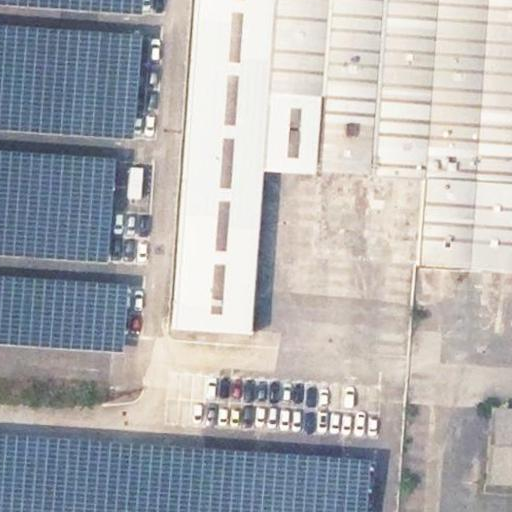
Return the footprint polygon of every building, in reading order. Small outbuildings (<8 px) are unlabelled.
[(250,333),(259,202),(261,169),(295,172),(319,174),(313,260),(467,271),(511,273),(511,0),(196,0),(174,329),(250,333)] [(0,131),(127,138),(133,31),(0,24),(0,131)] [(0,253),(100,258),(105,155),(0,149),(0,253)] [(261,169),(259,202),(293,204),(295,172),(261,169)] [(312,181),(309,180),(304,179),(301,179),(299,181),(298,187),(298,191),(301,194),(304,195),(309,194),(312,191),(314,188),(313,184),(312,181)] [(309,237),(306,232),(301,229),(297,229),(293,230),(291,234),(290,237),(290,241),(294,247),(298,248),(303,248),(307,245),(308,243),(309,237)] [(303,271),(301,268),(297,266),(292,267),(289,270),(287,274),(287,279),(291,283),(296,284),(299,283),(303,280),(304,276),(303,271)] [(329,273),(326,272),(323,270),(321,269),(318,270),(315,272),(314,276),(314,281),(317,284),(320,286),(324,286),(327,284),(329,282),(330,278),(329,273)] [(350,278),(347,273),(343,271),(341,271),(338,271),(336,273),(334,275),(333,279),(334,283),(337,285),(340,287),(344,287),(348,286),(349,283),(350,278)] [(511,273),(467,271),(464,321),(511,324),(511,273)] [(371,275),(368,275),(365,273),(362,272),(359,274),(356,277),(355,282),(357,285),(360,289),(363,290),(368,288),(371,286),(372,283),(372,278),(371,275)] [(389,281),(388,276),(382,275),(380,274),(376,275),(375,276),(373,281),(374,284),(377,289),(382,290),(385,289),(386,288),(388,285),(389,281)] [(408,276),(402,274),(397,275),(396,277),(394,279),(394,281),(394,283),(395,286),(397,287),(399,288),(402,289),(405,290),(408,288),(410,284),(409,279),(408,276)] [(0,342),(116,348),(120,281),(0,275),(0,342)] [(219,344),(216,342),(212,341),(208,343),(206,345),(204,349),(206,354),(210,356),(213,357),(217,356),(219,354),(221,350),(221,347),(219,344)] [(242,341),(238,341),(234,341),(229,343),(228,347),(227,352),(228,356),(232,360),(237,361),(241,359),(245,356),(247,351),(246,346),(242,341)] [(183,346),(183,349),(183,351),(185,353),(187,354),(190,355),(192,354),(195,352),(196,348),(195,345),(191,342),(187,342),(186,343),(183,346)] [(511,412),(493,411),(489,485),(511,486),(511,412)]
